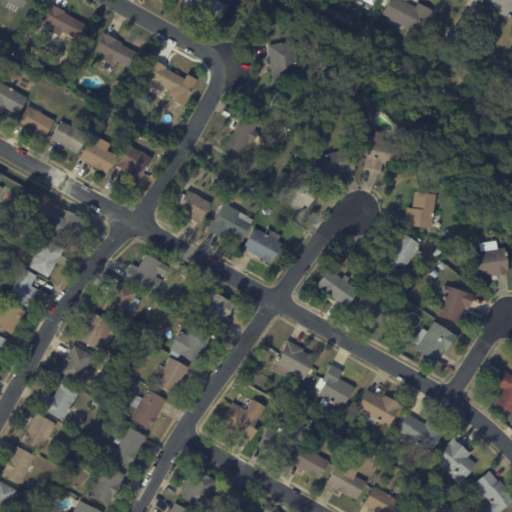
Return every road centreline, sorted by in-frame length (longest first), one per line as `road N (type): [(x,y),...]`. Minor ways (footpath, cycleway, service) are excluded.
road 1 (residential): [(0,144),(452,395),(511,443)]
road 2 (residential): [(137,511),(277,299)]
road 3 (residential): [(0,416),(88,265),(141,223)]
road 4 (residential): [(141,223),(227,64)]
road 5 (residential): [(182,434),(316,511)]
road 6 (residential): [(111,0),(227,64)]
